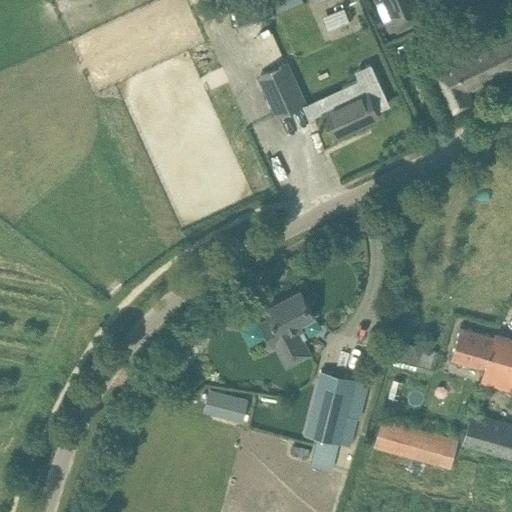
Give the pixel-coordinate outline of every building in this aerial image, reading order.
[(237,0),(231,2),(236,16),(271,5),(268,0),(237,0)] [(381,0),(389,15),(397,33),(413,26),(412,22),(419,20),(419,21),(429,17),(422,0),(381,0)] [(330,13),(336,28),(350,22),(345,7),(330,13)] [(430,43),(439,62),(431,66),(452,111),(473,102),(468,93),(511,72),(510,69),(511,68),(511,29),(476,46),(467,26),(430,43)] [(259,77),(277,115),(304,102),(286,64),(259,77)] [(355,70),(359,79),(341,87),(345,98),(322,109),(335,137),(379,117),(377,112),(390,105),(371,64),(355,70)] [(271,348),(274,346),(286,368),(311,355),(300,333),(303,331),(299,322),(313,314),(301,291),(267,308),(271,317),(258,323),(271,348)] [(450,359),(485,369),(481,383),(511,391),(511,337),(495,332),(494,335),(460,325),(454,344),(450,359)] [(393,364),(432,374),(438,351),(398,342),(393,364)] [(346,414),(354,379),(321,371),(306,433),(318,436),(339,441),(349,444),(356,416),(346,414)] [(211,389),(205,409),(229,416),(234,396),(211,389)] [(511,422),(471,411),(461,445),(511,459),(511,422)] [(450,470),(458,439),(381,418),(372,448),(450,470)] [(318,436),(310,465),(332,470),(339,441),(318,436)] [(410,474),(403,500),(426,506),(430,491),(441,494),(447,471),(385,455),(381,466),(410,474)]
